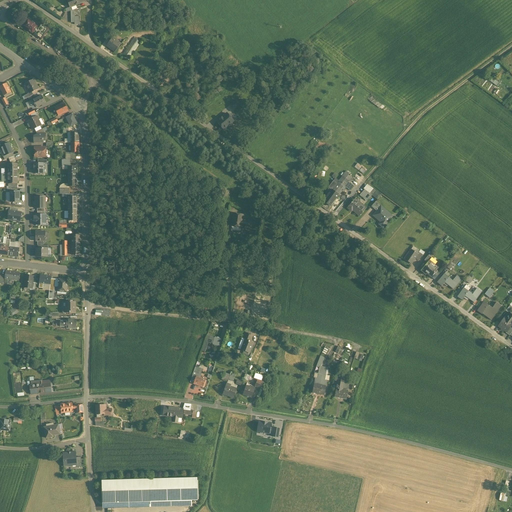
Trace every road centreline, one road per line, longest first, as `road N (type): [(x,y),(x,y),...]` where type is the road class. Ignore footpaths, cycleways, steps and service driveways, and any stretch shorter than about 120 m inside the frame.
road 1 (unclassified): [(85,399),(185,401),(345,428),(511,470)]
road 2 (unclassified): [(27,0),(332,218)]
road 3 (residential): [(87,304),(289,331),(366,352)]
road 4 (unclassified): [(332,218),(511,348)]
road 5 (track): [(511,46),(422,114),(367,177)]
road 6 (residential): [(87,272),(87,142),(77,107)]
road 7 (residential): [(28,265),(27,163),(0,106)]
